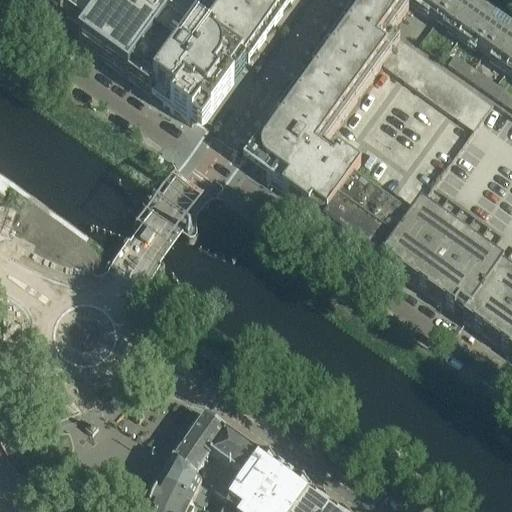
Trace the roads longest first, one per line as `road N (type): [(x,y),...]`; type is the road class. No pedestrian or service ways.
road 1 (residential): [(511,386),(210,166)]
road 2 (residential): [(210,166),(0,16)]
road 3 (residential): [(371,511),(168,370)]
road 4 (residential): [(210,166),(329,0)]
road 5 (residential): [(210,166),(111,303)]
